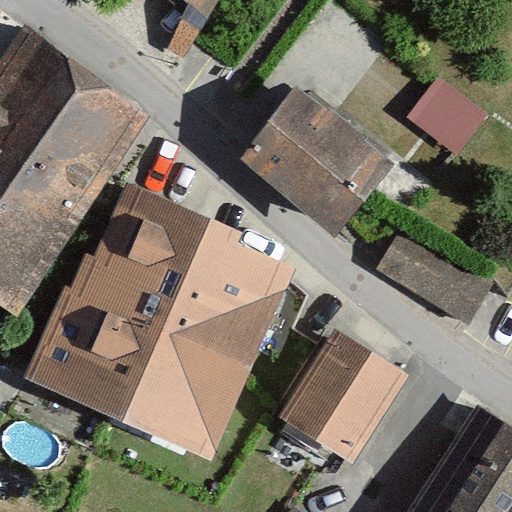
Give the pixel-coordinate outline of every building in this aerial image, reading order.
[(198,37),(221,0),(187,0),(190,2),(173,45),(186,54),(198,37)] [(0,75),(0,332),(5,336),(143,133),(18,48),(0,75)] [(441,80),(412,118),(456,152),(485,114),(441,80)] [(391,158),(298,91),(249,150),(341,230),(391,158)] [(295,268),(129,198),(100,266),(87,261),(29,380),(210,468),(295,268)] [(402,228),(381,264),(470,318),(491,283),(402,228)] [(342,331),(284,418),(352,462),(409,376),(342,331)] [(511,511),(511,449),(473,423),(413,511),(511,511)]
